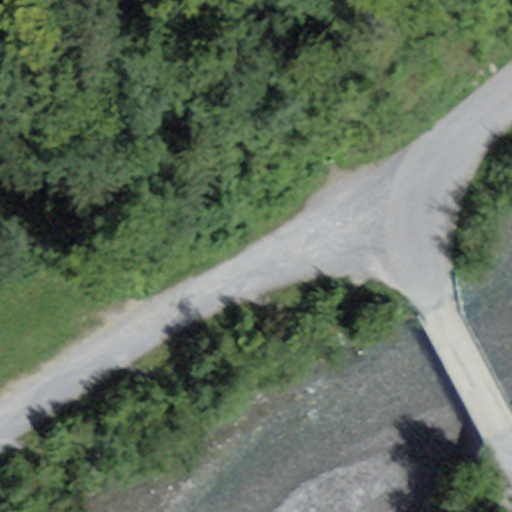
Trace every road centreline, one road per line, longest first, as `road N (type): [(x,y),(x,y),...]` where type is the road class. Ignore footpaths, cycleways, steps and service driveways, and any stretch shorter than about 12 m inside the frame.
road 1 (track): [(432,199),(195,301),(0,419)]
road 2 (unclassified): [(511,440),(449,319),(435,271),(432,199),(453,154),(511,95)]
